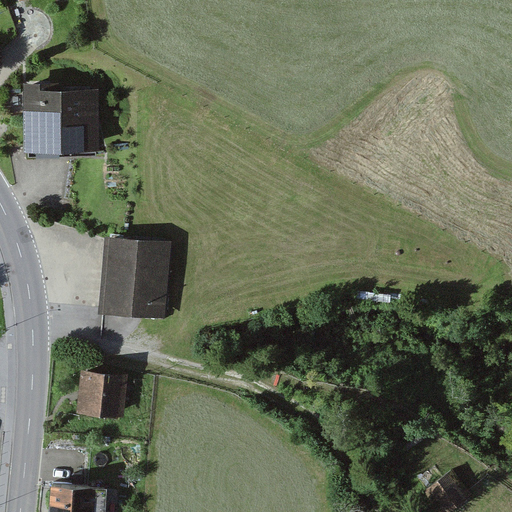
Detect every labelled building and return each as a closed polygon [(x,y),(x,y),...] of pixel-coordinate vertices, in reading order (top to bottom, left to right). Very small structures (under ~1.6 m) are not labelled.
[(27,91),(26,152),(100,152),(101,91),(27,91)] [(107,238),(101,313),(168,318),(175,244),(107,238)] [(76,409),(123,416),(129,375),(82,368),(76,409)] [(427,485),(445,509),(465,495),(447,470),(427,485)] [(52,483),(50,511),(94,511),(96,485),(52,483)]
